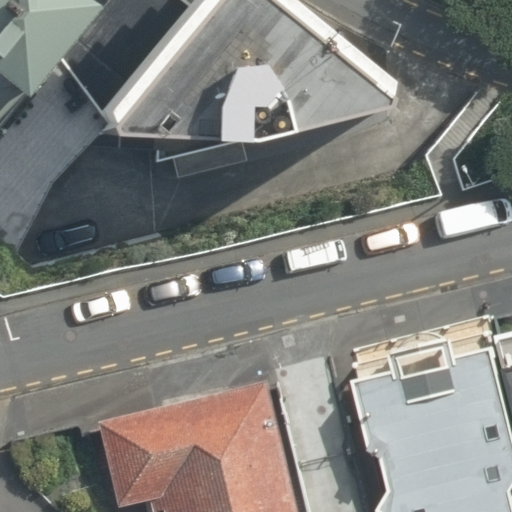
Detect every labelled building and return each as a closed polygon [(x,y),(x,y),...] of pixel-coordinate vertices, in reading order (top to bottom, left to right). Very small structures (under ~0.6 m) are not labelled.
[(0,0),(0,66),(23,86),(93,0),(0,0)] [(373,57),(301,0),(163,0),(91,91),(96,102),(94,103),(97,128),(246,137),(382,103),(382,77),(373,57)] [(511,396),(511,334),(497,338),(511,396)] [(511,511),(511,396),(497,338),(364,371),(399,511),(511,511)] [(298,511),(266,383),(97,425),(118,509),(161,498),(164,511),(298,511)]
